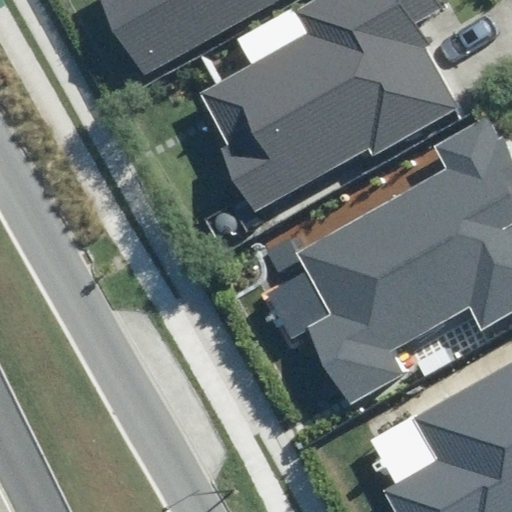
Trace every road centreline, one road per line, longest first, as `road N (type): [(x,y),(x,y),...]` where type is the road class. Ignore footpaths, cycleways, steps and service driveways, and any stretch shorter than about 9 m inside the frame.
road 1 (secondary): [(0,139),(209,511)]
road 2 (secondary): [(57,511),(0,404)]
